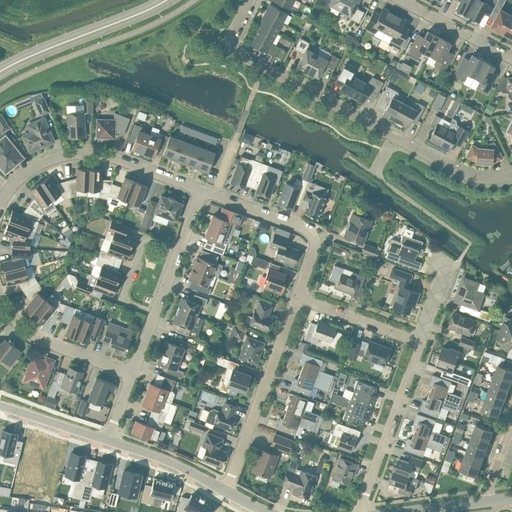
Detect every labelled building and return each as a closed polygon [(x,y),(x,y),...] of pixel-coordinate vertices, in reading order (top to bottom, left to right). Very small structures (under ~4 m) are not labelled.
[(294,0),(272,0),(290,9),(294,0)] [(340,11),(345,0),(324,0),(321,8),(327,11),(330,5),(340,11)] [(345,0),(340,11),(350,16),(349,18),(358,23),(364,12),(355,7),(358,0),(345,0)] [(467,15),(474,0),(459,0),(460,0),(456,9),(467,15)] [(474,0),(467,15),(479,21),(483,12),(489,16),(491,12),(497,1),(495,0),(474,0)] [(497,15),(490,27),(502,33),(511,16),(500,10),(505,0),(497,0),(497,1),(491,12),(497,15)] [(264,14),(282,24),(288,14),(270,4),(264,14)] [(381,39),(395,14),(383,8),(380,14),(374,11),(364,28),(374,33),(373,35),(381,39)] [(264,14),(259,24),(277,33),(282,24),(264,14)] [(395,14),(381,39),(389,43),(390,41),(400,47),(406,35),(409,29),(403,26),(406,20),(395,14)] [(511,15),(511,16),(502,33),(511,38),(511,15)] [(307,30),(311,24),(306,21),(303,27),(307,30)] [(259,24),(254,33),(272,43),(277,33),(259,24)] [(429,55),(439,37),(427,31),(424,37),(418,34),(415,38),(409,51),(419,56),(422,51),(429,55)] [(272,43),(254,33),(249,44),(261,50),(258,55),(269,61),(272,55),(267,53),(272,43)] [(346,33),(343,40),(350,43),(353,37),(346,33)] [(429,55),(425,62),(433,67),(435,64),(444,69),(453,53),(446,50),(450,43),(439,37),(429,55)] [(306,74),(317,54),(307,49),(310,43),(300,38),(294,49),(303,54),(297,66),(300,68),(299,70),(306,74)] [(317,54),(306,74),(313,78),(314,76),(318,78),(324,65),(333,70),(339,59),(330,54),(327,60),(317,54)] [(474,77),(483,60),(472,55),(469,60),(464,57),(460,64),(454,75),(464,80),(468,74),(474,77)] [(483,60),(474,77),(480,80),(477,87),(487,92),(493,81),(496,74),(491,71),(494,66),(483,60)] [(351,97),(360,79),(353,75),(355,68),(346,63),(337,80),(343,84),(339,92),(344,94),(345,93),(351,97)] [(395,81),(397,77),(403,80),(407,74),(394,68),(389,78),(395,81)] [(360,79),(351,97),(357,100),(356,101),(362,104),(369,91),(377,95),(383,83),(372,77),(367,83),(360,79)] [(435,82),(427,78),(424,82),(439,90),(442,83),(436,80),(435,82)] [(503,85),(502,92),(508,92),(508,96),(511,100),(511,78),(508,78),(508,81),(503,85)] [(395,121),(404,103),(397,99),(399,96),(397,92),(387,86),(375,108),(384,113),(383,115),(386,116),(387,119),(391,121),(394,120),(395,121)] [(437,91),(431,88),(428,94),(434,97),(437,91)] [(32,102),(35,101),(41,115),(49,111),(41,92),(29,95),(32,102)] [(439,112),(446,99),(439,95),(432,109),(439,112)] [(404,103),(395,121),(396,122),(397,124),(401,126),(403,126),(407,127),(410,121),(416,124),(425,106),(417,102),(413,104),(411,107),(404,103)] [(462,103),(460,107),(470,112),(472,109),(462,103)] [(495,107),(488,104),(484,111),(491,115),(495,107)] [(84,113),(67,114),(69,138),(85,137),(84,113)] [(97,120),(97,137),(99,137),(98,139),(106,139),(106,137),(114,138),(115,132),(123,135),(130,118),(114,113),(114,120),(97,120)] [(1,114),(0,114),(0,128),(2,132),(9,128),(1,114)] [(489,118),(483,114),(481,119),(490,123),(489,118)] [(439,144),(447,129),(438,124),(441,118),(435,115),(429,125),(435,128),(429,139),(439,144)] [(452,118),(447,129),(439,144),(449,149),(453,141),(460,145),(468,131),(456,125),(456,120),(452,118)] [(26,126),(30,133),(24,136),(30,151),(53,142),(44,119),(26,126)] [(150,135),(149,135),(144,133),(145,128),(135,124),(131,136),(136,138),(132,149),(143,153),(150,135)] [(169,137),(157,132),(159,128),(153,126),(149,135),(150,135),(143,153),(154,157),(158,146),(165,149),(169,137)] [(250,145),(253,136),(244,133),(241,141),(250,145)] [(5,136),(0,140),(0,166),(5,173),(6,172),(8,172),(12,169),(12,167),(23,158),(5,136)] [(169,137),(165,149),(163,155),(185,163),(192,144),(170,136),(169,137)] [(472,145),(466,156),(476,161),(476,162),(492,164),(492,162),(502,158),(494,141),(487,144),(487,148),(477,147),(472,145)] [(192,144),(185,163),(208,172),(215,153),(192,144)] [(260,162),(264,154),(258,152),(255,160),(260,162)] [(241,155),(231,182),(244,187),(245,185),(251,187),(260,162),(255,160),(241,155)] [(277,185),(282,170),(260,162),(251,187),(257,189),(256,192),(269,197),(274,184),(277,185)] [(314,165),(307,162),(301,178),(309,181),(314,165)] [(66,181),(70,198),(76,196),(77,189),(88,190),(89,169),(77,169),(77,181),(66,181)] [(89,169),(88,190),(99,190),(99,197),(107,200),(111,186),(112,183),(100,183),(101,170),(89,169)] [(70,198),(66,181),(56,187),(50,177),(40,183),(51,200),(61,194),(64,199),(70,198)] [(107,200),(106,203),(114,206),(115,206),(116,206),(117,206),(118,206),(118,205),(119,205),(120,205),(120,204),(121,204),(123,199),(128,201),(136,182),(125,178),(120,189),(114,187),(115,184),(112,183),(111,186),(107,200)] [(302,181),(296,179),(294,185),(292,185),(286,183),(278,204),(285,206),(286,206),(291,208),(302,181)] [(136,182),(128,201),(139,205),(147,186),(136,182)] [(46,214),(56,207),(51,200),(40,183),(30,190),(37,200),(28,206),(41,217),(45,212),(46,214)] [(317,218),(325,197),(306,190),(302,200),(308,202),(304,213),(307,214),(307,215),(314,218),(314,217),(317,218)] [(158,202),(155,212),(169,217),(167,224),(173,226),(175,220),(176,220),(182,203),(175,201),(176,199),(168,196),(168,198),(161,195),(158,202)] [(150,199),(145,212),(154,215),(158,202),(150,199)] [(41,217),(28,206),(24,216),(12,212),(8,223),(27,230),(34,232),(38,222),(41,217)] [(240,223),(243,215),(224,208),(220,218),(213,215),(209,226),(232,235),(235,229),(236,224),(240,223)] [(145,214),(144,214),(140,225),(149,228),(154,215),(145,212),(145,214)] [(352,213),(343,236),(363,243),(371,220),(352,213)] [(125,234),(128,227),(111,221),(107,230),(111,231),(110,234),(113,235),(111,241),(130,248),(134,237),(125,234)] [(257,230),(256,233),(260,235),(261,232),(265,233),(268,225),(260,222),(257,230)] [(27,230),(8,223),(4,234),(13,237),(12,248),(29,249),(29,244),(34,232),(27,230)] [(228,245),(232,235),(209,226),(205,236),(215,240),(211,250),(223,254),(227,244),(228,245)] [(64,233),(68,237),(73,234),(70,229),(64,233)] [(274,234),(270,246),(278,249),(274,258),(293,264),(298,251),(289,247),(285,245),(288,239),(274,234)] [(389,240),(386,250),(388,251),(386,257),(412,267),(416,253),(418,254),(422,242),(402,234),(400,242),(392,239),(391,239),(390,240),(389,240)] [(130,248),(111,241),(107,252),(101,250),(98,257),(112,262),(114,255),(126,260),(130,248)] [(365,243),(361,253),(376,258),(379,249),(365,243)] [(340,254),(343,248),(335,245),(333,251),(340,254)] [(12,259),(3,262),(6,273),(25,268),(33,266),(30,254),(30,249),(29,249),(12,248),(11,258),(12,259)] [(193,268),(218,277),(223,265),(216,262),(218,256),(206,251),(203,259),(197,256),(193,268)] [(248,262),(251,263),(266,269),(268,261),(248,254),(244,263),(248,264),(248,262)] [(97,277),(117,284),(121,273),(109,269),(112,262),(98,257),(95,264),(101,266),(97,277)] [(329,279),(338,282),(336,287),(352,293),(355,285),(361,287),(365,276),(334,265),(329,279)] [(397,286),(399,287),(392,307),(409,313),(413,300),(416,301),(419,292),(408,288),(413,275),(392,267),(388,277),(399,281),(397,286)] [(25,268),(6,273),(9,285),(21,281),(24,292),(38,283),(35,277),(28,279),(25,268)] [(218,277),(193,268),(189,279),(195,281),(192,288),(209,295),(212,287),(208,285),(212,275),(218,277)] [(232,268),(229,277),(228,280),(236,283),(240,271),(232,268)] [(267,277),(264,287),(281,293),(284,284),(282,283),(286,275),(269,268),(266,277),(267,277)] [(68,273),(67,274),(70,281),(71,283),(74,289),(89,294),(92,286),(78,281),(75,275),(68,273)] [(117,284),(97,277),(93,288),(112,295),(117,284)] [(463,277),(455,301),(478,309),(484,293),(476,291),(479,283),(463,277)] [(34,316),(46,300),(38,293),(42,288),(38,283),(24,292),(32,299),(24,309),(34,316)] [(57,306),(60,303),(61,301),(51,294),(46,300),(34,316),(43,324),(56,308),(57,306)] [(177,309),(200,318),(196,316),(200,305),(204,307),(207,299),(195,294),(193,299),(191,299),(188,300),(182,297),(177,309)] [(254,311),(249,324),(268,331),(273,318),(268,316),(272,306),(259,302),(256,312),(254,311)] [(64,312),(66,305),(60,303),(57,306),(64,312)] [(66,305),(64,312),(61,319),(70,322),(66,334),(77,338),(84,319),(73,315),(76,308),(66,305)] [(224,308),(218,307),(216,316),(221,318),(224,308)] [(200,318),(177,309),(173,322),(175,323),(176,324),(178,325),(176,331),(188,336),(191,330),(194,322),(198,324),(200,318)] [(481,309),(478,317),(490,321),(493,313),(481,309)] [(454,312),(448,327),(470,335),(475,320),(454,312)] [(507,356),(511,358),(511,357),(511,318),(505,316),(495,344),(509,350),(507,356)] [(99,335),(105,319),(97,317),(95,323),(84,319),(77,338),(88,342),(91,333),(99,335)] [(319,337),(322,338),(321,342),(336,348),(341,333),(334,330),(335,328),(317,322),(316,324),(310,322),(304,339),(316,344),(319,337)] [(123,355),(132,331),(109,323),(102,340),(110,343),(108,349),(123,355)] [(228,326),(233,328),(230,335),(242,339),(245,329),(229,323),(228,326)] [(464,346),(473,349),(477,341),(462,336),(459,344),(464,346)] [(247,337),(239,357),(256,364),(264,343),(247,337)] [(0,341),(0,357),(10,365),(21,351),(5,339),(2,343),(0,341)] [(194,345),(179,339),(176,345),(165,341),(161,351),(180,358),(182,353),(183,353),(188,351),(189,350),(192,351),(194,345)] [(358,354),(363,356),(363,357),(384,364),(390,349),(369,341),(366,350),(360,348),(362,343),(353,340),(347,355),(356,359),(358,354)] [(300,341),(297,349),(305,352),(308,344),(300,341)] [(204,344),(202,350),(210,353),(213,347),(204,344)] [(439,356),(456,362),(460,351),(450,347),(449,348),(443,346),(439,356)] [(180,358),(161,351),(157,362),(168,366),(166,372),(182,378),(184,372),(176,369),(180,358)] [(499,365),(495,373),(511,379),(511,368),(504,366),(507,359),(485,351),(481,360),(488,363),(489,361),(499,365)] [(300,372),(334,385),(337,377),(319,370),(322,360),(303,353),(299,364),(303,365),(300,372)] [(218,356),(215,363),(225,367),(228,360),(218,356)] [(456,362),(439,356),(436,365),(442,367),(442,369),(452,372),(456,362)] [(25,375),(23,381),(29,384),(30,382),(43,387),(53,361),(46,358),(45,362),(34,358),(27,376),(25,375)] [(62,392),(64,387),(76,392),(81,380),(79,380),(82,372),(69,367),(64,380),(63,379),(62,384),(60,383),(57,390),(62,392)] [(232,369),(228,367),(220,389),(236,395),(237,389),(244,392),(245,390),(246,390),(247,388),(248,386),(247,385),(250,375),(232,369)] [(334,385),(300,372),(298,379),(294,378),(290,388),(309,395),(313,386),(331,392),(334,385)] [(511,379),(495,373),(492,382),(509,389),(511,381),(511,379)] [(429,394),(462,406),(465,398),(448,391),(451,381),(432,374),(428,385),(432,386),(429,394)] [(146,393),(163,400),(171,403),(174,394),(172,390),(175,381),(164,376),(160,387),(150,383),(146,393)] [(482,378),(476,376),(474,382),(480,384),(482,378)] [(77,413),(84,416),(88,406),(99,410),(107,389),(113,391),(116,385),(96,377),(87,401),(82,399),(77,413)] [(47,395),(48,395),(54,397),(57,390),(60,383),(53,380),(47,395)] [(371,408),(375,395),(374,395),(376,387),(356,380),(353,388),(354,389),(350,399),(332,393),(331,393),(371,408)] [(492,382),(488,391),(506,398),(509,389),(492,382)] [(488,391),(485,400),(502,407),(506,398),(488,391)] [(148,418),(163,424),(168,409),(161,406),(163,400),(146,393),(142,404),(152,408),(148,418)] [(286,412),(319,424),(322,416),(304,409),(308,400),(289,393),(285,403),(288,405),(286,412)] [(348,407),(346,412),(343,419),(362,426),(365,418),(366,419),(371,408),(331,393),(329,401),(348,407)] [(462,406),(429,394),(427,401),(423,399),(419,410),(439,417),(442,407),(459,413),(462,406)] [(476,396),(469,394),(467,400),(474,402),(476,396)] [(57,399),(54,397),(48,395),(45,404),(54,408),(57,399)] [(502,407),(485,400),(481,409),(499,416),(502,407)] [(213,425),(214,423),(231,429),(235,417),(233,416),(237,407),(225,402),(221,412),(213,409),(208,411),(204,421),(213,425)] [(319,424),(286,412),(283,418),(280,417),(276,428),(295,435),(298,425),(317,432),(319,424)] [(414,433),(448,445),(451,437),(432,430),(436,421),(417,414),(413,424),(417,425),(414,433)] [(163,424),(148,418),(146,424),(136,420),(131,431),(133,432),(137,434),(138,433),(156,440),(163,424)] [(322,419),(320,427),(329,430),(332,421),(324,418),(323,420),(322,419)] [(188,431),(189,428),(204,433),(206,426),(186,419),(183,429),(188,431)] [(330,444),(336,447),(350,452),(354,442),(356,442),(360,431),(336,422),(332,434),(334,434),(330,444)] [(473,433),(490,439),(494,429),(477,423),(473,433)] [(3,430),(0,440),(0,451),(5,453),(3,460),(17,464),(23,441),(16,439),(17,433),(3,430)] [(221,465),(224,459),(222,458),(225,452),(218,449),(222,439),(207,433),(203,446),(206,447),(202,459),(220,466),(220,465),(221,465)] [(274,433),(270,445),(289,453),(294,440),(274,433)] [(448,445),(414,433),(411,440),(408,438),(404,449),(423,456),(427,446),(445,453),(448,445)] [(473,433),(470,442),(487,448),(490,439),(473,433)] [(460,438),(454,436),(452,442),(458,444),(460,438)] [(169,442),(167,449),(174,452),(176,445),(177,445),(179,438),(174,437),(172,443),(169,442)] [(470,442),(466,451),(483,457),(487,448),(470,442)] [(252,470),(257,472),(255,478),(266,482),(268,476),(269,477),(277,455),(260,448),(252,470)] [(334,462),(338,452),(332,450),(329,460),(334,462)] [(466,451),(463,461),(480,467),(483,457),(466,451)] [(71,452),(65,475),(76,478),(71,496),(80,499),(87,470),(82,469),(84,457),(85,456),(71,452)] [(340,457),(332,478),(347,483),(350,476),(353,477),(357,464),(340,457)] [(394,470),(410,476),(413,469),(419,471),(423,461),(411,457),(409,463),(399,459),(394,470)] [(87,470),(80,499),(90,501),(91,495),(94,484),(105,487),(106,487),(112,465),(103,462),(98,461),(95,472),(87,470)] [(291,461),(282,483),(294,488),(292,492),(308,498),(316,476),(300,470),(299,475),(293,473),(297,463),(291,461)] [(480,467),(463,461),(459,470),(476,476),(480,467)] [(124,470),(118,492),(135,496),(141,474),(124,470)] [(410,476),(394,470),(390,482),(401,486),(399,491),(410,495),(414,485),(407,483),(410,476)] [(145,484),(142,502),(153,504),(155,496),(171,500),(175,483),(167,481),(166,481),(162,480),(163,480),(162,480),(154,478),(152,485),(145,484)] [(425,482),(424,483),(428,492),(430,493),(433,485),(425,482)] [(11,488),(0,486),(0,494),(8,496),(11,488)] [(111,492),(108,504),(115,506),(118,494),(111,492)] [(181,496),(177,511),(188,511),(189,511),(190,511),(210,511),(211,511),(214,506),(204,500),(204,499),(203,499),(200,497),(199,496),(199,497),(192,493),(191,495),(191,496),(189,499),(182,497),(182,496),(181,496)]
